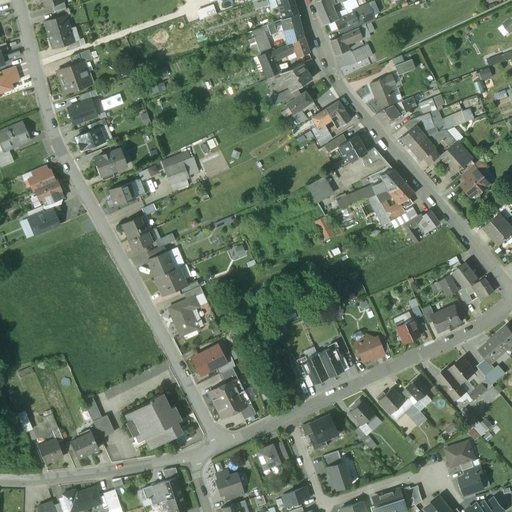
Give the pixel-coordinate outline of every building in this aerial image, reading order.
[(42,0),(45,8),(52,6),(63,2),(62,0),(42,0)] [(266,0),(260,0),(254,2),(257,9),(268,5),(266,0)] [(292,0),(280,0),(287,18),(297,14),(292,0)] [(317,0),(315,1),(314,1),(321,17),(332,13),(329,6),(334,4),(332,0),(317,0)] [(354,0),(351,0),(347,2),(351,10),(358,7),(354,0)] [(63,2),(52,6),(54,12),(65,8),(63,2)] [(199,19),(217,13),(213,3),(196,10),(199,19)] [(358,7),(351,10),(353,14),(354,13),(357,21),(338,29),(341,36),(341,35),(365,25),(374,21),(366,4),(358,7)] [(68,8),(56,12),(57,18),(65,15),(65,16),(70,14),(68,8)] [(353,14),(335,21),(338,29),(357,21),(354,13),(353,14)] [(287,18),(280,20),(281,23),(288,43),(291,42),(303,37),(297,14),(287,18)] [(57,18),(44,22),(48,35),(69,29),(65,16),(65,15),(57,18)] [(334,21),(329,23),(332,31),(338,29),(335,21),(334,21)] [(269,24),(266,25),(270,33),(276,31),(275,27),(273,23),(269,24)] [(266,25),(262,27),(251,31),(254,38),(265,34),(265,35),(270,33),(266,25)] [(365,25),(358,28),(361,35),(368,32),(365,25)] [(358,28),(341,35),(341,36),(342,36),(345,43),(361,37),(361,35),(358,28)] [(69,29),(48,35),(52,49),(66,44),(74,42),(73,41),(69,29)] [(265,34),(254,38),(257,46),(259,52),(270,48),(265,35),(265,34)] [(341,36),(330,41),(335,56),(347,51),(345,43),(342,36),(341,36)] [(303,37),(291,42),(292,43),(295,50),(298,57),(309,53),(303,37)] [(254,38),(248,40),(252,48),(257,46),(254,38)] [(74,42),(66,44),(68,51),(80,46),(78,40),(73,41),(74,42)] [(292,43),(269,53),(272,61),(295,50),(292,43)] [(367,45),(351,52),(356,63),(372,55),(367,45)] [(89,50),(69,57),(72,65),(83,61),(83,62),(92,59),(89,50)] [(268,52),(257,56),(267,78),(277,74),(272,61),(269,53),(268,52)] [(394,65),(406,60),(403,54),(392,59),(394,65)] [(72,65),(56,71),(64,93),(88,85),(83,70),(86,69),(83,62),(83,61),(72,65)] [(407,61),(394,66),(398,75),(411,70),(407,61)] [(302,64),(283,72),(289,82),(286,83),(295,98),(300,95),(296,89),(311,80),(302,64)] [(2,71),(3,75),(6,85),(11,83),(19,81),(15,67),(2,71)] [(482,80),(493,76),(490,67),(479,71),(482,80)] [(367,77),(369,82),(377,80),(376,74),(367,77)] [(0,93),(13,89),(11,83),(6,85),(3,75),(0,75),(0,93)] [(392,75),(370,83),(374,93),(376,92),(383,109),(391,106),(396,103),(390,87),(396,84),(392,75)] [(164,83),(149,85),(150,94),(166,91),(164,83)] [(95,90),(78,96),(80,102),(91,98),(97,96),(95,90)] [(284,91),(272,97),(276,105),(288,99),(284,91)] [(295,98),(285,105),(292,115),(300,109),(312,101),(305,91),(300,95),(295,98)] [(479,96),(459,102),(462,110),(482,104),(479,96)] [(66,107),(72,126),(98,118),(91,98),(80,102),(66,107)] [(407,99),(401,102),(405,113),(411,110),(407,99)] [(431,99),(419,104),(423,115),(428,113),(436,110),(431,99)] [(338,101),(325,109),(330,118),(336,115),(344,110),(338,101)] [(391,106),(383,109),(375,114),(384,126),(398,115),(391,106)] [(300,109),(292,115),(298,124),(307,118),(300,109)] [(325,109),(312,118),(316,126),(318,131),(325,126),(323,123),(330,118),(325,109)] [(344,110),(336,115),(339,120),(347,114),(344,110)] [(436,110),(428,113),(430,118),(433,127),(435,126),(438,133),(444,130),(436,110)] [(423,115),(420,116),(422,122),(430,118),(428,113),(423,115)] [(347,114),(339,120),(342,125),(351,120),(347,114)] [(103,119),(92,124),(94,130),(97,128),(97,129),(106,126),(103,119)] [(339,120),(333,123),(336,129),(342,125),(339,120)] [(22,123),(0,132),(0,145),(2,150),(2,151),(8,149),(29,139),(22,123)] [(325,126),(318,131),(319,133),(315,135),(317,141),(329,133),(325,126)] [(414,126),(400,138),(409,149),(424,138),(420,133),(414,126)] [(433,127),(425,130),(421,132),(420,133),(424,138),(438,133),(435,126),(433,127)] [(94,130),(75,137),(81,152),(103,143),(97,129),(97,128),(94,130)] [(304,133),(306,139),(313,136),(311,130),(304,133)] [(444,130),(438,133),(443,139),(451,148),(457,143),(446,130),(444,130)] [(329,133),(317,141),(320,146),(332,138),(329,133)] [(438,133),(424,138),(433,149),(443,139),(438,133)] [(342,135),(329,143),(333,149),(340,145),(346,141),(342,135)] [(346,141),(340,145),(350,161),(365,152),(356,136),(346,141)] [(424,138),(409,149),(420,160),(423,158),(433,149),(424,138)] [(120,142),(109,146),(111,152),(120,149),(120,150),(123,149),(120,142)] [(451,148),(441,157),(448,165),(464,151),(457,143),(451,148)] [(327,153),(330,157),(340,152),(337,147),(327,153)] [(374,148),(360,156),(365,166),(381,156),(374,148)] [(8,149),(2,151),(2,150),(0,151),(0,158),(10,154),(8,149)] [(111,152),(94,159),(101,175),(112,171),(126,166),(120,150),(120,149),(111,152)] [(433,149),(423,158),(429,165),(440,156),(438,154),(433,149)] [(464,151),(448,165),(455,173),(458,171),(471,159),(464,151)] [(344,154),(340,157),(342,159),(332,166),(336,171),(350,162),(344,154)] [(471,159),(458,171),(461,175),(474,165),(475,164),(471,159)] [(182,161),(164,169),(170,185),(189,178),(182,161)] [(141,180),(158,173),(155,165),(138,171),(141,180)] [(474,165),(461,175),(467,181),(479,171),(474,165)] [(45,166),(31,172),(33,177),(47,171),(45,166)] [(33,177),(30,179),(32,184),(31,186),(33,190),(34,190),(55,181),(54,179),(52,178),(51,176),(52,175),(50,170),(47,171),(33,177)] [(393,170),(380,176),(383,182),(387,190),(387,191),(390,190),(396,187),(397,187),(405,183),(393,170)] [(112,171),(101,175),(103,181),(114,177),(112,171)] [(467,181),(462,185),(471,197),(477,192),(479,194),(487,187),(484,182),(487,180),(479,171),(467,181)] [(332,194),(322,177),(307,186),(317,202),(332,194)] [(55,181),(34,190),(36,194),(39,195),(41,200),(61,191),(59,186),(57,186),(56,184),(57,182),(56,180),(55,181)] [(383,182),(345,197),(344,194),(340,196),(341,199),(336,201),(340,210),(375,195),(387,190),(383,182)] [(128,183),(109,190),(112,199),(109,200),(112,207),(134,199),(128,183)] [(405,183),(397,187),(396,187),(390,190),(393,195),(398,203),(398,204),(399,203),(414,194),(405,183)] [(387,190),(375,195),(379,202),(381,201),(393,195),(390,190),(387,191),(387,190)] [(61,191),(41,200),(44,205),(53,201),(63,197),(61,191)] [(63,197),(53,201),(55,207),(57,206),(60,205),(63,197)] [(506,200),(498,207),(502,212),(511,204),(507,199),(506,200)] [(44,205),(41,206),(44,212),(55,207),(53,201),(44,205)] [(385,203),(382,203),(381,201),(379,202),(383,210),(387,207),(385,203)] [(398,203),(388,209),(387,207),(383,210),(384,213),(388,218),(403,209),(399,203),(398,204),(398,203)] [(153,204),(142,209),(144,215),(145,216),(145,215),(156,210),(153,204)] [(44,212),(41,213),(43,219),(54,215),(54,214),(55,215),(60,213),(57,206),(44,212)] [(429,210),(422,216),(420,223),(427,232),(439,223),(429,210)] [(54,215),(43,219),(41,213),(28,218),(35,235),(59,225),(55,215),(54,214),(54,215)] [(384,213),(378,216),(383,224),(389,220),(388,218),(384,213)] [(511,234),(511,227),(500,213),(484,227),(499,245),(511,234)] [(144,215),(121,225),(128,240),(147,232),(151,230),(145,215),(145,216),(144,215)] [(314,221),(323,240),(334,234),(325,215),(314,221)] [(421,215),(402,225),(406,230),(411,227),(420,223),(422,216),(421,215)] [(217,228),(232,221),(230,216),(215,223),(217,228)] [(402,225),(399,227),(405,236),(408,234),(406,230),(402,225)] [(411,227),(406,230),(408,234),(414,243),(420,240),(411,227)] [(128,240),(133,251),(152,243),(147,232),(128,240)] [(172,233),(156,240),(159,247),(163,245),(175,240),(172,233)] [(232,261),(246,255),(241,244),(227,250),(232,261)] [(159,247),(147,252),(150,259),(166,252),(163,245),(159,247)] [(173,270),(166,252),(150,259),(147,260),(154,277),(173,270)] [(465,262),(453,272),(465,288),(466,288),(473,284),(479,279),(465,262)] [(173,270),(154,277),(162,296),(178,289),(187,285),(179,267),(173,270)] [(449,276),(447,276),(438,282),(442,289),(446,297),(458,292),(450,275),(449,276)] [(485,279),(472,286),(476,293),(475,294),(477,298),(476,298),(478,301),(494,291),(485,279)] [(197,281),(187,285),(178,289),(180,295),(183,293),(199,286),(197,281)] [(438,282),(432,285),(436,292),(442,289),(438,282)] [(199,286),(183,293),(186,300),(193,297),(194,297),(203,293),(200,286),(199,286)] [(472,301),(466,288),(465,288),(460,291),(467,304),(472,301)] [(186,300),(168,308),(172,318),(173,318),(180,335),(180,336),(198,328),(196,324),(197,323),(196,322),(195,322),(190,310),(198,307),(194,297),(193,297),(186,300)] [(417,306),(411,309),(416,318),(422,316),(417,306)] [(421,310),(427,324),(433,322),(431,317),(434,316),(430,306),(421,310)] [(433,322),(437,332),(446,328),(448,328),(449,329),(450,328),(451,328),(451,327),(451,325),(460,321),(454,307),(434,316),(431,317),(433,322)] [(412,320),(403,324),(402,320),(394,324),(403,344),(419,336),(412,320)] [(511,330),(507,325),(493,338),(505,351),(511,344),(511,330)] [(360,331),(352,335),(355,343),(360,341),(360,342),(364,341),(366,336),(361,334),(360,331)] [(364,341),(360,342),(360,341),(355,343),(354,346),(356,352),(359,354),(363,361),(368,359),(374,361),(376,356),(379,354),(381,355),(383,354),(383,353),(378,340),(377,338),(374,339),(366,336),(364,341)] [(389,350),(384,337),(378,340),(383,353),(389,350)] [(505,351),(493,338),(479,350),(486,358),(490,363),(505,351)] [(335,346),(317,354),(328,378),(343,371),(338,360),(341,359),(335,346)] [(223,361),(216,347),(208,351),(207,350),(198,354),(199,356),(192,359),(200,374),(211,369),(212,370),(216,368),(225,364),(223,361)] [(313,385),(328,378),(317,354),(300,362),(305,375),(308,374),(313,385)] [(216,368),(219,375),(232,368),(235,366),(231,357),(223,361),(225,364),(216,368)] [(338,360),(343,371),(348,368),(343,357),(341,359),(338,360)] [(449,370),(460,383),(474,372),(463,358),(449,370)] [(490,363),(486,358),(477,366),(485,376),(495,368),(490,363)] [(232,368),(219,375),(222,380),(223,379),(226,384),(237,378),(232,368)] [(449,370),(448,368),(437,377),(443,385),(444,385),(454,398),(454,397),(464,389),(460,383),(449,370)] [(495,368),(485,376),(487,379),(492,385),(501,376),(495,368)] [(307,387),(313,385),(308,374),(305,375),(302,376),(307,387)] [(429,389),(418,377),(406,388),(407,388),(413,396),(417,400),(424,393),(429,389)] [(226,384),(209,393),(215,405),(244,391),(237,378),(226,384)] [(492,385),(487,379),(482,383),(487,390),(480,395),(487,403),(499,393),(492,385)] [(482,383),(469,394),(474,400),(480,395),(487,390),(482,383)] [(403,401),(391,388),(383,396),(381,394),(376,399),(390,414),(400,405),(403,402),(403,401)] [(407,388),(402,393),(407,398),(408,400),(413,396),(407,388)] [(244,391),(215,405),(221,418),(238,409),(250,403),(244,391)] [(163,393),(149,400),(150,402),(124,415),(127,421),(125,422),(132,437),(132,436),(136,443),(144,439),(149,449),(174,437),(171,431),(179,427),(176,423),(182,420),(174,406),(170,408),(163,393)] [(417,400),(413,396),(408,400),(411,403),(419,411),(430,400),(424,393),(417,400)] [(407,398),(403,401),(403,402),(400,405),(404,410),(411,403),(408,400),(407,398)] [(101,418),(93,399),(84,403),(93,421),(101,418)] [(374,414),(362,400),(360,401),(359,400),(353,405),(354,407),(349,411),(362,425),(365,422),(372,430),(381,422),(374,414)] [(250,403),(238,409),(244,420),(256,414),(250,403)] [(411,403),(404,410),(413,420),(421,413),(419,411),(411,403)] [(25,411),(17,414),(24,432),(32,429),(25,411)] [(101,418),(93,421),(95,427),(100,438),(114,432),(107,415),(101,418)] [(338,432),(330,415),(310,424),(313,431),(318,442),(324,439),(338,432)] [(54,420),(48,423),(51,429),(57,427),(54,420)] [(478,422),(474,426),(482,436),(489,429),(482,422),(480,424),(478,422)] [(309,423),(301,426),(305,435),(307,434),(313,431),(310,424),(309,423)] [(452,424),(445,429),(448,433),(454,427),(452,424)] [(374,443),(360,426),(354,431),(368,448),(374,443)] [(63,440),(57,427),(51,429),(55,439),(56,439),(57,442),(63,440)] [(95,427),(89,429),(91,433),(91,432),(95,440),(100,438),(95,427)] [(479,436),(473,430),(469,434),(475,440),(479,436)] [(318,442),(313,431),(307,434),(315,450),(327,445),(324,439),(318,442)] [(91,433),(70,442),(77,458),(98,448),(95,440),(91,432),(91,433)] [(55,439),(37,447),(45,464),(63,456),(57,442),(56,439),(55,439)] [(282,441),(272,445),(277,455),(286,452),(282,441)] [(468,442),(445,449),(451,467),(460,464),(472,460),(474,460),(468,442)] [(272,444),(255,451),(263,469),(271,466),(279,463),(279,462),(277,455),(272,445),(272,444)] [(338,451),(321,456),(325,468),(327,468),(326,468),(341,463),(338,451)] [(286,452),(277,455),(279,462),(288,458),(286,452)] [(79,465),(77,458),(68,460),(67,455),(64,455),(67,468),(79,465)] [(472,460),(460,464),(462,471),(464,470),(474,467),(472,460)] [(341,463),(326,468),(327,468),(331,483),(334,482),(336,489),(350,485),(343,462),(341,463)] [(283,473),(279,463),(271,466),(275,476),(283,473)] [(474,467),(464,470),(466,476),(478,472),(478,473),(483,471),(481,465),(474,467)] [(175,468),(163,470),(166,481),(175,477),(175,478),(178,477),(175,468)] [(236,474),(229,476),(227,471),(216,474),(218,480),(216,481),(220,495),(224,494),(226,500),(243,494),(236,474)] [(466,476),(460,478),(465,495),(484,489),(478,473),(478,472),(466,476)] [(166,481),(161,482),(164,493),(167,500),(181,495),(175,478),(175,477),(166,481)] [(161,482),(151,486),(155,496),(164,493),(161,482)] [(95,486),(76,493),(75,489),(61,494),(67,511),(85,505),(86,508),(100,503),(95,486)] [(151,486),(142,489),(146,499),(149,498),(152,505),(167,500),(164,493),(155,496),(151,486)] [(417,486),(410,488),(413,498),(415,506),(422,501),(417,486)] [(281,495),(285,507),(309,499),(305,487),(281,495)] [(410,488),(409,487),(403,489),(407,500),(413,498),(410,488)] [(115,490),(103,494),(109,511),(120,507),(115,490)] [(386,494),(391,511),(393,511),(395,511),(404,509),(398,490),(386,494)] [(391,511),(386,494),(373,498),(376,506),(377,511),(391,511)] [(186,511),(181,495),(167,500),(170,510),(167,511),(186,511)] [(452,511),(440,497),(426,508),(429,511),(452,511)] [(488,504),(485,501),(480,506),(478,503),(472,508),(471,506),(465,510),(466,511),(502,511),(504,510),(494,498),(488,504)] [(52,501),(38,506),(39,511),(55,511),(53,506),(52,501)] [(364,511),(362,502),(340,509),(340,511),(364,511)] [(62,511),(60,503),(53,506),(55,511),(62,511)] [(239,511),(237,503),(220,508),(221,511),(239,511)]
